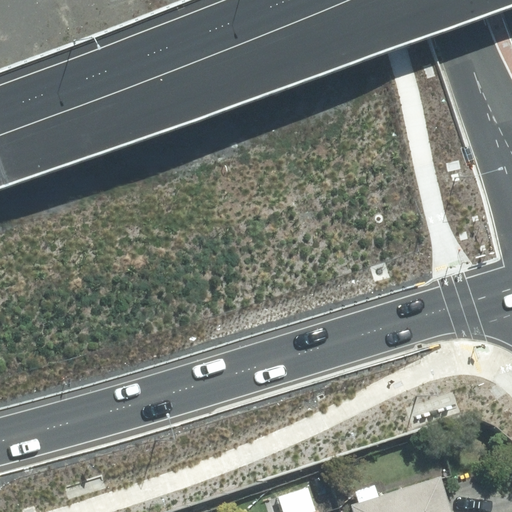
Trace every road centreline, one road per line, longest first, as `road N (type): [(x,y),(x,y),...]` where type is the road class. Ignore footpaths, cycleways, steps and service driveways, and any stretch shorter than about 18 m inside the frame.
road 1 (motorway): [(511,298),(0,442)]
road 2 (motorway): [(288,0),(0,116)]
road 3 (secondary): [(511,151),(455,0)]
